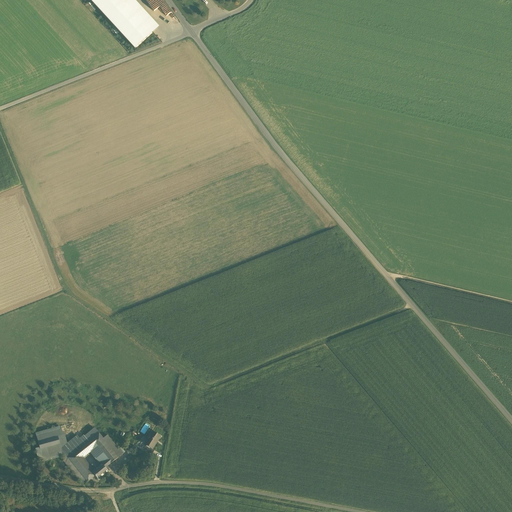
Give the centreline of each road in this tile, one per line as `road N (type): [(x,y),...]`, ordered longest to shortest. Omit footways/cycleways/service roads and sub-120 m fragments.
road 1 (track): [(412,305),(205,387),(65,289),(0,128)]
road 2 (residential): [(192,30),(276,146),(511,420)]
road 3 (unclassified): [(0,476),(80,491),(152,481),(217,484),(358,511)]
road 4 (track): [(192,30),(0,109)]
road 5 (track): [(511,301),(388,276)]
